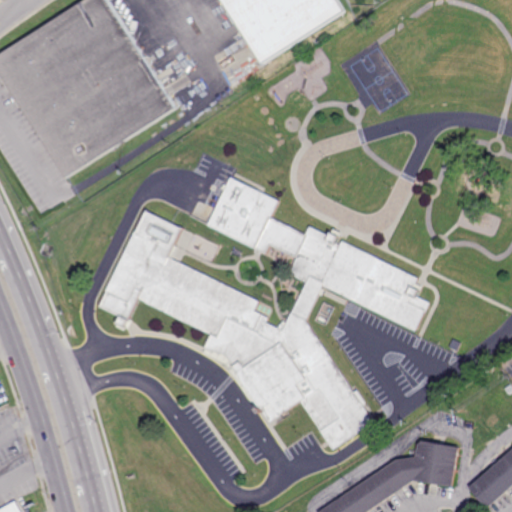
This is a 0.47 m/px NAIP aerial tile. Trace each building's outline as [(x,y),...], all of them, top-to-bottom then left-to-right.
[(114,0),(182,109),(70,179),(0,66),(0,54),(87,0),(114,0)] [(268,61),(228,0),(341,0),(348,10),(268,61)] [(309,319),(378,423),(337,450),(305,403),(269,426),(236,375),(239,372),(228,355),(221,352),(221,353),(214,350),(213,352),(207,348),(213,335),(139,299),(129,319),(101,306),(148,211),(182,228),(169,255),(264,302),(259,311),(272,317),(269,323),(286,331),(310,282),(292,273),(299,259),(272,246),(268,255),(210,226),(233,178),(282,202),(274,219),(308,235),(313,226),(335,237),(334,239),(344,244),(346,241),(422,278),(414,293),(433,303),(419,331),(325,286),(309,319)] [(459,351),(452,347),(455,339),(463,343),(459,351)] [(458,489),(419,482),(373,511),(326,511),(403,461),(422,458),(425,442),(465,448),(458,489)] [(511,511),(511,493),(493,510),(474,489),(511,456),(511,511)] [(0,511),(20,500),(26,511),(0,511)]
